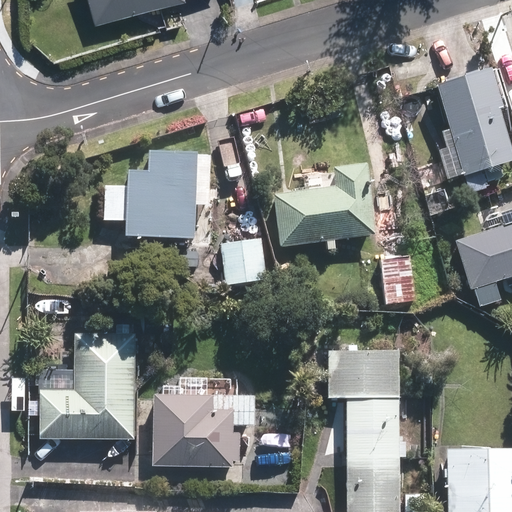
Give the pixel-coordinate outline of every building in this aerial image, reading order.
[(91,0),(96,18),(163,0),(91,0)] [(511,153),(489,74),(441,87),(465,171),(511,157),(511,153)] [(155,173),(133,172),(130,233),(194,236),(198,158),(156,156),(155,173)] [(345,190),(284,198),(290,244),(375,233),(367,168),(342,171),(345,190)] [(511,227),(458,245),(470,285),(511,272),(511,227)] [(260,242),(225,246),(230,282),(264,277),(260,242)] [(94,243),(94,253),(36,249),(34,286),(97,290),(99,263),(134,265),(135,245),(94,243)] [(415,255),(383,257),(386,303),(419,301),(415,255)] [(135,436),(136,337),(81,336),(79,394),(45,393),(44,435),(135,436)] [(399,394),(398,356),(334,357),(334,395),(399,394)] [(215,395),(158,394),(157,462),(234,464),(235,411),(214,410),(215,395)] [(401,511),(399,401),(349,402),(350,511),(401,511)] [(510,511),(510,451),(452,452),(452,511),(510,511)]
